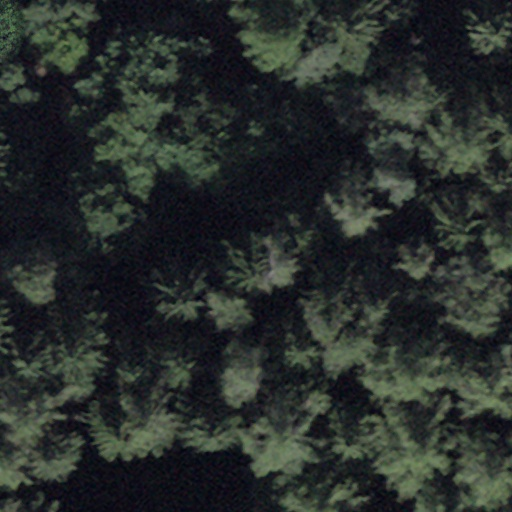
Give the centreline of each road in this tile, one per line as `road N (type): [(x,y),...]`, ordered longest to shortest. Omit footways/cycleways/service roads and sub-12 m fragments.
road 1 (track): [(0,109),(106,94),(162,44),(190,0)]
road 2 (track): [(390,511),(511,414)]
